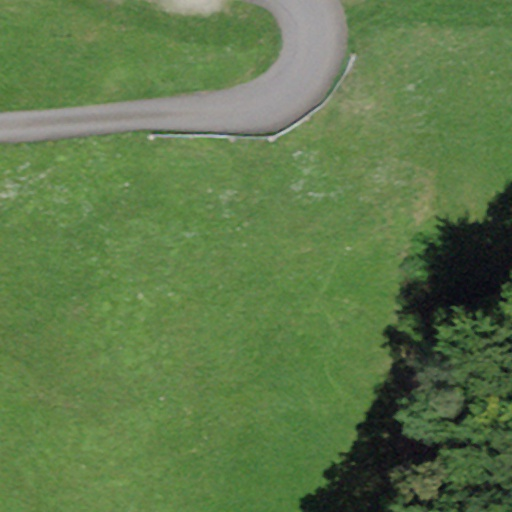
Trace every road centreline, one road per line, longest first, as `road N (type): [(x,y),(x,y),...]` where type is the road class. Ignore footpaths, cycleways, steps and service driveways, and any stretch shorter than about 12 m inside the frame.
road 1 (unclassified): [(0,129),(253,107),(303,77),(315,21),(306,0)]
road 2 (track): [(315,21),(404,5),(511,5)]
